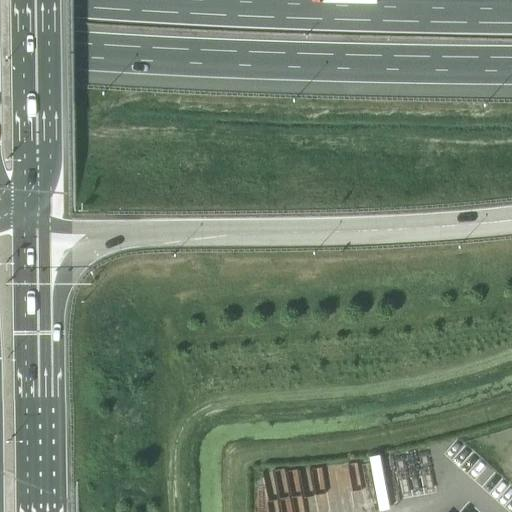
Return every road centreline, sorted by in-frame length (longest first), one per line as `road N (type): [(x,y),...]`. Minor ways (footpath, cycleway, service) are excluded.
road 1 (motorway): [(0,51),(511,71)]
road 2 (motorway): [(122,228),(511,214)]
road 3 (track): [(511,302),(179,332)]
road 4 (motorway): [(511,9),(201,0)]
road 5 (primary): [(36,190),(34,0)]
road 6 (primary): [(39,511),(38,333)]
road 7 (motorway): [(38,333),(68,267),(122,228)]
